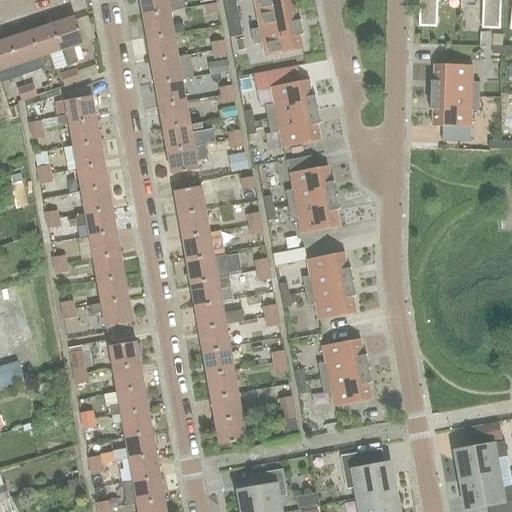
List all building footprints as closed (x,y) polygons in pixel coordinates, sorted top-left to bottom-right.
[(139,0),(143,16),(170,12),(167,0),(139,0)] [(252,0),(255,14),(294,6),(293,0),(252,0)] [(419,0),(418,27),(437,27),(438,0),(419,0)] [(482,0),(482,29),(501,30),(501,0),(482,0)] [(204,13),(218,11),(217,4),(216,5),(203,7),(204,13)] [(294,6),(255,14),(258,29),(251,31),(253,45),(262,43),(264,58),(303,51),(301,36),(302,36),(300,21),(297,21),(294,6)] [(147,40),(174,35),(170,12),(143,16),(147,40)] [(73,47),(84,44),(75,18),(53,25),(62,51),(67,66),(78,62),(73,47)] [(40,58),(62,51),(53,25),(31,32),(40,58)] [(38,59),(40,58),(31,32),(10,39),(18,66),(22,76),(41,70),(38,59)] [(151,62),(178,58),(174,35),(147,40),(151,62)] [(0,71),(18,66),(10,39),(0,42),(0,71)] [(210,44),(212,52),(225,49),(224,42),(210,44)] [(503,56),(503,47),(493,47),(492,56),(503,56)] [(511,55),(511,47),(503,47),(503,56),(511,55)] [(229,71),(225,49),(212,52),(213,61),(208,62),(210,74),(229,71)] [(155,85),(182,80),(178,58),(151,62),(155,85)] [(430,96),(479,97),(479,83),(473,83),(473,67),(433,66),(433,82),(430,82),(430,96)] [(297,68),(254,76),(257,91),(270,88),(273,105),(267,106),(269,120),(318,111),(318,110),(317,110),(315,98),(316,98),(316,97),(313,97),(309,81),(300,83),(297,68)] [(77,71),(69,73),(74,86),(81,83),(77,71)] [(69,73),(60,76),(65,89),(74,86),(69,73)] [(159,107),(186,102),(182,80),(155,85),(159,107)] [(33,85),(26,87),(30,100),(37,98),(33,85)] [(26,87),(17,90),(21,103),(30,100),(26,87)] [(220,97),(233,94),(232,87),(219,89),(220,97)] [(235,103),(233,94),(220,97),(222,105),(235,103)] [(479,112),(479,97),(430,96),(430,111),(432,111),(431,128),(471,129),(472,111),(479,112)] [(70,125),(96,120),(92,97),(66,102),(70,125)] [(163,130),(190,125),(186,102),(159,107),(163,130)] [(44,130),(42,121),(41,122),(38,106),(27,109),(31,132),(44,130)] [(245,124),(252,122),(250,111),(243,112),(245,124)] [(318,111),(269,120),(272,134),(279,133),(282,149),(283,149),(321,142),(318,125),(321,125),(321,124),(320,124),(317,112),(318,111)] [(74,147),(101,143),(96,120),(70,125),(74,147)] [(261,121),(252,122),(254,130),(262,128),(261,121)] [(255,134),(254,130),(252,122),(245,124),(248,136),(255,134)] [(211,127),(191,131),(190,125),(163,130),(167,152),(205,146),(214,144),(211,127)] [(45,138),(44,130),(31,132),(32,140),(45,138)] [(228,141),(242,139),(240,131),(227,133),(228,141)] [(242,139),(228,141),(230,150),(243,147),(242,139)] [(489,150),(501,150),(500,141),(489,142),(489,150)] [(501,150),(511,150),(511,141),(500,141),(501,150)] [(78,170),(105,165),(101,143),(74,147),(78,170)] [(205,146),(167,152),(171,175),(199,170),(197,163),(207,161),(205,146)] [(35,155),(39,177),(51,175),(47,153),(35,155)] [(244,154),(234,156),(237,172),(247,170),(244,154)] [(82,192),(109,187),(105,165),(78,170),(82,192)] [(288,206),(336,197),(334,183),(331,183),(328,167),(289,174),(292,191),(285,192),(288,206)] [(53,183),(51,175),(39,177),(40,185),(53,183)] [(253,177),(240,179),(242,190),(255,188),(253,177)] [(27,206),(22,181),(9,184),(15,209),(27,206)] [(179,215),(206,211),(203,195),(212,193),(210,181),(201,182),(201,187),(175,192),(179,215)] [(86,215),(113,210),(109,187),(82,192),(86,215)] [(266,210),(274,209),(272,197),(264,199),(266,210)] [(336,197),(288,206),(290,220),(297,219),(301,235),(340,228),(337,211),(339,211),(336,197)] [(268,222),(276,220),(274,209),(266,210),(268,222)] [(113,210),(86,215),(88,226),(90,237),(117,232),(113,210)] [(45,213),(46,222),(59,219),(58,211),(45,213)] [(183,238),(210,233),(206,211),(179,215),(183,238)] [(259,213),(246,215),(248,226),(261,223),(259,213)] [(88,226),(86,215),(76,216),(78,227),(88,226)] [(61,228),(59,219),(46,222),(48,230),(61,228)] [(263,234),(261,223),(248,226),(250,236),(263,234)] [(94,259),(121,255),(117,232),(90,237),(94,259)] [(187,261),(214,256),(210,233),(183,238),(187,261)] [(305,293),(353,284),(350,269),(348,270),(345,253),(305,261),(308,277),(302,278),(305,293)] [(284,254),(273,256),(275,268),(286,266),(284,254)] [(98,282),(125,277),(121,255),(94,259),(98,282)] [(53,258),(54,267),(67,264),(66,256),(53,258)] [(191,284),(218,279),(214,256),(187,261),(191,284)] [(267,259),(254,262),(256,272),(269,269),(267,259)] [(69,273),(67,264),(54,267),(56,275),(69,273)] [(271,280),(269,269),(256,272),(258,282),(271,280)] [(129,300),(127,289),(125,277),(98,282),(102,304),(129,300)] [(195,307),(222,302),(218,279),(191,284),(195,307)] [(281,297),(289,295),(287,284),(279,285),(281,297)] [(353,284),(305,293),(307,307),(314,305),(317,321),(357,314),(354,298),(355,297),(353,284)] [(283,309),(291,307),(289,295),(281,297),(283,309)] [(106,328),(133,323),(129,300),(102,304),(89,307),(90,316),(104,313),(106,328)] [(61,303),(62,311),(75,309),(74,301),(61,303)] [(199,330),(226,325),(244,322),(242,311),(224,314),(222,302),(195,307),(199,330)] [(262,308),(264,318),(277,316),(276,305),(262,308)] [(77,318),(75,309),(62,311),(64,320),(77,318)] [(279,326),(277,316),(264,318),(266,328),(279,326)] [(204,353),(230,348),(226,325),(199,330),(204,353)] [(320,379),(368,370),(366,356),(364,356),(361,340),(321,347),(324,364),(318,365),(320,379)] [(107,372),(114,370),(140,366),(136,342),(110,347),(112,361),(105,362),(107,372)] [(69,349),(74,378),(87,375),(82,347),(69,349)] [(208,376),(234,371),(230,348),(204,353),(208,376)] [(271,354),(272,364),(286,361),(284,351),(271,354)] [(288,372),(286,361),(272,364),(274,374),(288,372)] [(118,393),(144,388),(140,366),(114,370),(118,393)] [(297,383),(305,382),(303,370),(295,372),(297,383)] [(368,370),(320,379),(323,393),(330,392),(333,408),(372,401),(369,385),(371,384),(368,370)] [(212,399),(238,394),(234,371),(208,376),(212,399)] [(89,384),(87,375),(74,378),(76,386),(89,384)] [(299,395),(307,393),(305,382),(297,383),(299,395)] [(112,417),(149,411),(144,388),(118,393),(120,405),(111,407),(112,417)] [(216,422),(243,417),(238,394),(212,399),(216,422)] [(281,410),(294,407),(292,397),(279,399),(281,410)] [(296,417),(294,407),(281,410),(283,420),(284,420),(287,436),(298,434),(295,418),(296,417)] [(126,438),(153,433),(149,411),(112,417),(114,425),(124,424),(126,438)] [(81,414),(82,423),(95,420),(94,412),(81,414)] [(243,417),(216,422),(220,445),(247,441),(243,417)] [(97,429),(95,420),(82,423),(84,431),(97,429)] [(337,424),(326,426),(327,435),(339,433),(337,424)] [(471,445),(501,440),(498,424),(469,429),(471,445)] [(30,425),(21,428),(23,433),(32,431),(30,425)] [(130,460),(157,456),(153,433),(126,438),(128,450),(113,452),(115,463),(130,460)] [(462,481),(496,475),(497,475),(495,460),(508,457),(505,443),(457,451),(462,481)] [(362,467),(386,463),(383,450),(359,454),(362,467)] [(356,503),(398,495),(392,462),(386,463),(362,467),(359,454),(341,457),(347,490),(354,489),(356,503)] [(161,478),(159,471),(157,456),(130,460),(134,483),(161,478)] [(89,459),(90,467),(103,465),(102,457),(89,459)] [(105,473),(103,465),(90,467),(92,476),(105,473)] [(243,511),(279,511),(277,498),(283,497),(278,471),(247,476),(250,489),(240,491),(243,511)] [(511,511),(511,487),(500,490),(498,475),(463,481),(468,511),(496,506),(496,511),(511,511)] [(138,505),(165,500),(161,478),(134,483),(138,505)] [(0,502),(10,500),(5,485),(2,486),(0,479),(0,502)] [(134,483),(123,485),(127,507),(138,505),(134,483)] [(400,511),(398,495),(356,503),(357,511),(400,511)] [(15,511),(12,499),(10,500),(0,502),(0,511),(15,511)] [(139,511),(166,511),(165,500),(138,505),(139,511)] [(97,504),(98,511),(101,511),(112,510),(110,502),(97,504)]
